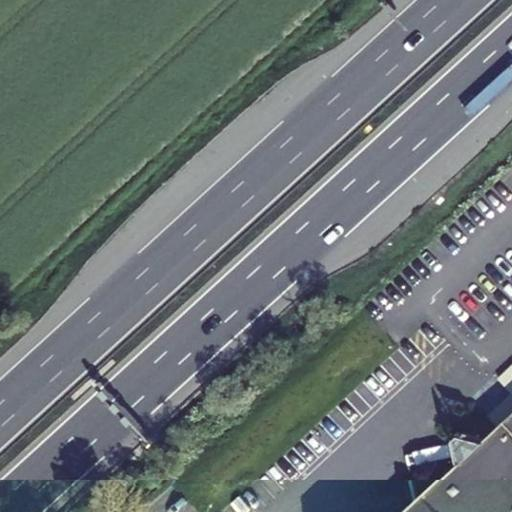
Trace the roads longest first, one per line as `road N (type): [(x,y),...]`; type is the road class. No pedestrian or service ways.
road 1 (motorway): [(3,511),(511,46)]
road 2 (motorway): [(453,0),(0,413)]
